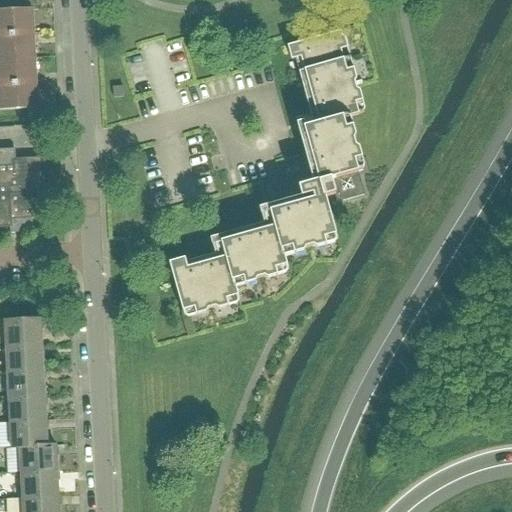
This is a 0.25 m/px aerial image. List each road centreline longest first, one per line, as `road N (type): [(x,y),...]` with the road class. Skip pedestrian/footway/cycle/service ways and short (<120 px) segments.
road 1 (motorway): [(511,136),(377,366),(318,511)]
road 2 (residential): [(105,511),(91,255)]
road 3 (residential): [(91,255),(79,0)]
road 4 (motorway): [(398,511),(468,466),(511,454)]
